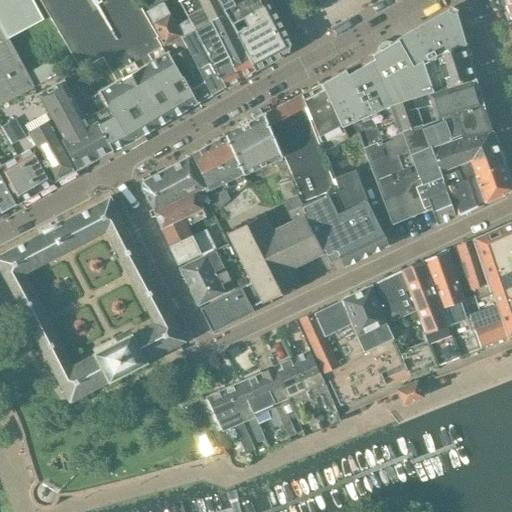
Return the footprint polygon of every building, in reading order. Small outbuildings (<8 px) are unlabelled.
[(0,0),(0,166),(2,170),(0,171),(0,174),(16,204),(53,182),(28,137),(51,124),(37,95),(27,76),(9,40),(0,22),(0,0)] [(0,0),(0,22),(9,40),(46,20),(36,0),(0,0)] [(153,129),(195,104),(168,53),(165,54),(155,38),(157,37),(135,0),(39,0),(80,70),(102,57),(114,78),(111,80),(114,85),(91,99),(89,95),(92,94),(84,79),(79,81),(72,69),(59,75),(53,63),(27,76),(37,95),(51,124),(75,170),(111,150),(112,150),(128,143),(153,129)] [(141,0),(168,53),(195,104),(197,103),(211,96),(166,1),(168,0),(141,0)] [(168,0),(166,1),(211,96),(212,95),(237,81),(223,52),(207,20),(203,22),(192,0),(168,0)] [(223,52),(237,81),(239,80),(240,79),(252,71),(226,18),(217,0),(197,0),(207,20),(223,52)] [(217,0),(226,18),(252,71),(254,70),(255,71),(289,53),(291,44),(267,0),(217,0)] [(511,0),(503,0),(507,11),(511,8),(511,0)] [(447,12),(394,42),(407,69),(377,83),(382,96),(371,101),(374,109),(364,113),(365,115),(376,110),(422,95),(410,68),(421,63),(463,46),(454,15),(447,12)] [(377,83),(407,69),(394,42),(318,85),(341,134),(342,136),(349,133),(345,124),(365,115),(364,113),(374,109),(371,101),(382,96),(377,83)] [(474,81),(463,46),(421,63),(433,92),(474,81)] [(433,92),(421,63),(410,68),(422,95),(433,92)] [(414,187),(419,184),(439,176),(434,163),(430,152),(439,149),(437,145),(461,136),(489,126),(474,81),(433,92),(422,95),(376,110),(365,115),(345,124),(349,133),(342,136),(345,141),(357,136),(394,223),(424,209),(422,205),(429,202),(427,198),(419,200),(414,187)] [(341,134),(318,85),(299,96),(316,135),(323,151),(343,142),(345,141),(342,136),(341,134)] [(335,189),(329,172),(315,135),(316,135),(299,96),(264,114),(261,116),(281,158),(283,157),(288,167),(303,202),(330,191),(335,189)] [(281,158),(261,116),(225,135),(222,137),(241,177),(270,163),(272,167),(276,164),(279,171),(288,167),(283,157),(281,158)] [(75,170),(51,124),(28,137),(53,182),(75,170)] [(491,132),(489,126),(461,136),(437,145),(439,149),(430,152),(434,163),(438,173),(454,167),(460,181),(472,176),(503,165),(491,132)] [(223,185),(241,177),(222,137),(192,154),(190,156),(206,188),(208,192),(211,191),(223,185)] [(332,171),(329,172),(335,189),(330,191),(331,191),(339,187),(335,177),(354,169),(343,142),(323,151),(332,171)] [(190,156),(184,160),(165,170),(141,182),(141,189),(154,217),(177,265),(197,255),(181,221),(199,212),(191,195),(206,188),(190,156)] [(472,191),(478,206),(511,190),(511,189),(503,165),(472,176),(477,189),(472,191)] [(0,213),(16,204),(0,174),(0,171),(2,170),(0,166),(0,213)] [(441,182),(456,217),(478,206),(472,191),(477,189),(472,176),(460,181),(454,167),(438,173),(439,176),(441,182)] [(365,196),(354,169),(335,177),(339,187),(331,191),(337,207),(365,196)] [(419,184),(414,187),(419,200),(427,198),(429,202),(437,225),(456,217),(441,182),(439,176),(419,184)] [(279,186),(284,200),(296,194),(290,180),(279,186)] [(223,185),(211,191),(219,209),(230,199),(223,185)] [(344,267),(354,262),(338,218),(335,211),(328,193),(301,204),(296,194),(284,200),(283,200),(293,219),(287,223),(285,221),(284,222),(284,224),(273,229),(272,228),(269,228),(264,220),(265,217),(262,216),(261,219),(256,221),(254,218),(250,220),(252,222),(234,231),(233,228),(230,230),(231,232),(231,233),(226,233),(226,236),(228,237),(231,244),(229,245),(231,248),(233,247),(238,257),(236,258),(238,261),(240,261),(248,274),(246,275),(247,277),(244,278),(248,286),(254,298),(259,296),(261,300),(260,304),(262,305),(263,303),(268,300),(270,303),(272,302),(271,300),(291,290),(292,292),(294,291),(293,288),(298,286),(300,286),(301,284),(299,283),(293,272),(295,271),(293,269),(295,267),(295,266),(319,253),(321,254),(323,251),(319,250),(319,249),(323,247),(330,263),(340,259),(344,267)] [(25,276),(104,233),(122,223),(110,201),(111,201),(109,197),(106,199),(106,200),(63,222),(60,216),(36,229),(39,235),(0,254),(0,271),(8,285),(25,276)] [(366,198),(335,211),(338,218),(354,262),(388,245),(366,198)] [(511,220),(474,238),(489,288),(506,339),(507,338),(511,335),(511,220)] [(122,223),(104,233),(114,251),(131,242),(122,223)] [(447,251),(462,297),(474,332),(480,349),(506,339),(489,288),(474,238),(447,251)] [(114,251),(124,270),(141,260),(131,242),(114,251)] [(462,297),(447,251),(422,262),(439,304),(462,297)] [(188,288),(223,271),(214,252),(179,269),(188,288)] [(141,260),(124,270),(133,288),(151,278),(141,260)] [(401,271),(415,310),(418,317),(433,352),(439,365),(460,357),(452,339),(439,304),(422,262),(401,271)] [(229,281),(223,271),(188,288),(197,305),(224,294),(220,285),(229,281)] [(415,310),(401,271),(371,285),(386,324),(415,310)] [(34,294),(25,276),(8,285),(18,302),(34,294)] [(143,307),(161,297),(151,278),(133,288),(143,307)] [(408,376),(404,365),(388,329),(386,324),(371,285),(300,320),(340,405),(352,400),(379,386),(385,384),(408,376)] [(259,308),(254,298),(248,286),(199,310),(209,330),(215,331),(253,312),(259,308)] [(19,304),(28,322),(44,314),(34,294),(18,302),(19,304)] [(143,307),(154,326),(171,317),(161,297),(143,307)] [(474,332),(462,297),(439,304),(452,339),(474,332)] [(418,317),(415,310),(386,324),(388,329),(404,365),(433,352),(418,317)] [(52,330),(44,314),(28,322),(36,338),(52,330)] [(131,338),(146,363),(179,345),(189,340),(176,317),(172,319),(171,317),(154,326),(131,338)] [(36,338),(46,356),(61,348),(52,330),(36,338)] [(474,332),(452,339),(460,357),(480,349),(474,332)] [(146,363),(131,338),(129,334),(91,353),(93,357),(109,382),(146,363)] [(72,369),(61,348),(46,356),(57,377),(72,369)] [(324,384),(309,351),(291,359),(310,399),(321,394),(327,408),(334,405),(324,384)] [(404,365),(408,376),(439,365),(433,352),(404,365)] [(72,369),(57,377),(68,400),(69,403),(72,402),(109,382),(93,357),(72,369)] [(274,367),(289,400),(296,415),(299,421),(305,418),(299,404),(310,399),(291,359),(274,367)] [(274,367),(260,373),(279,412),(281,417),(284,422),(281,423),(287,437),(295,434),(288,419),(296,415),(289,400),(274,367)] [(260,373),(240,382),(259,424),(270,419),(274,426),(281,423),(284,422),(281,417),(279,412),(260,373)] [(226,389),(243,425),(249,422),(260,445),(267,442),(259,424),(240,382),(226,389)] [(397,393),(402,406),(423,398),(417,385),(416,382),(396,390),(397,393)] [(254,450),(243,425),(226,389),(205,398),(222,434),(235,429),(246,453),(251,452),(254,450)]
